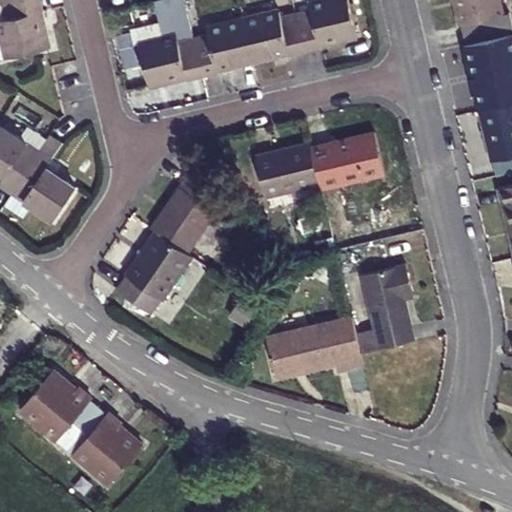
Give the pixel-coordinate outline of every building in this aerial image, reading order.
[(42,0),(33,0),(4,7),(7,21),(1,23),(10,60),(51,49),(42,13),(45,12),(42,0)] [(327,47),(327,44),(363,36),(353,0),(334,0),(315,4),(316,10),(287,17),(286,12),(214,30),(215,35),(184,43),(183,37),(145,46),(155,87),(192,78),(192,81),(223,73),(223,69),(294,52),(295,55),(327,47)] [(454,0),(460,24),(503,14),(499,0),(454,0)] [(461,28),(466,46),(500,37),(511,34),(511,30),(508,16),(461,28)] [(461,47),(491,164),(511,158),(511,34),(500,37),(466,46),(461,47)] [(0,176),(0,184),(53,220),(74,191),(43,168),(48,162),(36,153),(0,127),(0,176)] [(324,179),(326,185),(389,170),(380,129),(343,136),(343,140),(333,142),(333,138),(316,143),(324,179)] [(316,143),(315,138),(262,150),(271,191),(324,179),(316,143)] [(187,175),(175,197),(211,220),(215,212),(207,207),(212,197),(187,175)] [(511,181),(499,184),(511,236),(511,181)] [(53,220),(0,184),(0,188),(8,194),(50,223),(53,220)] [(154,235),(158,238),(191,256),(211,220),(175,197),(154,235)] [(191,256),(158,238),(138,276),(176,301),(198,260),(191,256)] [(414,341),(405,298),(403,287),(411,285),(407,262),(363,271),(374,324),(369,326),(363,327),(368,351),(414,341)] [(164,323),(176,301),(138,276),(124,302),(164,323)] [(414,296),(411,285),(403,287),(405,298),(414,296)] [(366,362),(355,311),(271,330),(279,373),(338,361),(339,368),(366,362)] [(54,371),(21,412),(59,442),(94,399),(79,387),(78,390),(54,371)] [(110,412),(75,455),(113,485),(146,444),(122,426),(124,424),(110,412)] [(29,511),(0,487),(0,511),(29,511)]
